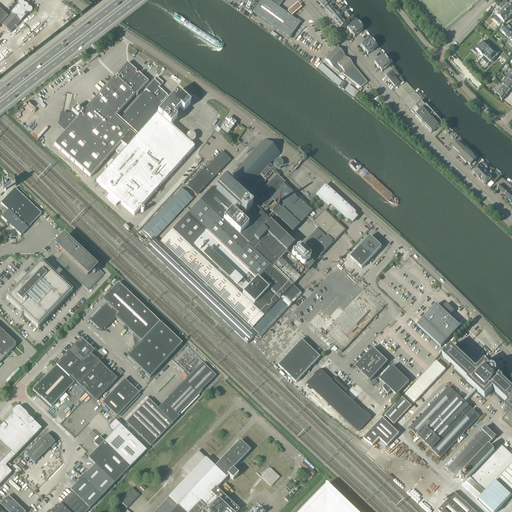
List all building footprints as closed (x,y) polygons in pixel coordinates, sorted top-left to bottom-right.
[(289,39),(294,32),(300,24),(292,18),(278,8),(283,0),(260,0),(252,12),(289,39)] [(334,1),(333,0),(325,0),(320,4),(324,9),(330,4),(331,5),(332,3),(334,1)] [(0,25),(1,25),(10,33),(20,22),(27,14),(28,14),(29,14),(30,14),(31,12),(31,10),(29,9),(27,9),(27,7),(25,5),(23,5),(23,3),(21,2),(21,1),(21,2),(19,2),(18,3),(18,6),(11,13),(11,14),(8,17),(0,10),(0,25)] [(505,1),(498,8),(499,9),(502,11),(509,18),(511,14),(511,10),(507,5),(507,6),(506,5),(507,4),(505,1)] [(327,14),(333,9),(332,7),(333,6),(332,5),(333,4),(332,3),(331,5),(324,10),(327,14)] [(302,9),(298,4),(293,8),(287,12),(292,18),(297,13),(302,9)] [(330,17),(336,12),(335,11),(336,10),(335,9),(336,8),(335,7),(333,9),(327,14),(330,17)] [(336,12),(330,17),(333,21),(341,14),(346,10),(344,9),(338,14),(336,12)] [(502,11),(496,17),(504,24),(509,18),(502,11)] [(336,24),(342,19),(341,18),(342,17),(341,16),(342,15),(341,14),(333,21),(336,24)] [(342,19),(336,24),(339,28),(345,23),(347,21),(346,20),(345,21),(344,20),(343,21),(342,19)] [(354,38),(356,36),(357,35),(358,35),(359,34),(360,33),(360,32),(362,30),(360,28),(360,27),(358,24),(357,25),(355,22),(353,24),(352,24),(351,24),(350,25),(350,26),(349,26),(349,27),(346,29),(349,32),(348,32),(350,35),(351,36),(351,35),(354,38)] [(511,31),(505,25),(500,31),(508,39),(511,34),(511,31)] [(365,42),(364,42),(363,43),(363,44),(362,45),(360,47),(362,49),(362,50),(364,53),(365,53),(367,55),(370,53),(371,53),(372,52),(373,51),(374,50),(376,48),(374,45),(371,42),(369,39),(366,41),(365,42)] [(493,47),(486,40),(476,51),(482,57),(493,47)] [(499,53),(493,47),(482,57),(483,58),(483,57),(490,63),(491,62),(492,63),(494,61),(493,60),(499,53)] [(367,83),(344,56),(344,55),(336,48),(324,60),(332,67),(335,64),(337,67),(336,67),(338,70),(340,68),(344,73),(342,75),(360,88),(367,83)] [(383,56),(381,58),(380,58),(379,59),(378,59),(377,60),(377,61),(377,62),(374,64),(377,66),(376,67),(379,70),(379,69),(382,72),(384,70),(385,70),(386,69),(387,69),(387,68),(388,67),(390,65),(388,62),(389,62),(386,59),(385,59),(383,56)] [(157,115),(164,107),(161,105),(168,97),(158,89),(163,84),(156,78),(145,91),(146,92),(121,120),(123,122),(121,124),(115,118),(136,94),(136,95),(137,95),(148,83),(148,82),(127,64),(82,113),(76,107),(76,108),(71,112),(71,113),(72,114),(69,117),(68,116),(61,115),(59,126),(66,132),(54,145),(90,177),(90,178),(90,177),(120,144),(126,149),(113,163),(111,161),(107,165),(110,167),(96,182),(109,194),(106,198),(115,206),(118,203),(134,216),(194,149),(166,123),(157,115)] [(395,88),(400,84),(403,81),(393,69),(386,75),(387,77),(386,77),(395,88)] [(511,88),(511,83),(506,78),(500,85),(509,92),(511,88)] [(509,92),(500,85),(494,92),(501,98),(499,99),(502,101),(509,92)] [(177,93),(164,107),(157,115),(166,123),(170,127),(177,119),(173,116),(180,108),(184,112),(190,104),(177,93)] [(415,106),(416,107),(419,111),(415,115),(431,133),(443,123),(426,105),(425,105),(421,101),(415,106)] [(229,119),(221,129),(221,130),(227,134),(232,128),(233,129),(236,125),(229,119)] [(194,136),(194,135),(193,134),(192,134),(191,134),(190,134),(189,134),(188,134),(188,135),(187,135),(187,136),(186,137),(186,138),(186,139),(186,140),(187,141),(188,142),(189,142),(189,143),(190,143),(191,143),(192,143),(193,142),(194,142),(194,141),(195,140),(195,139),(195,138),(195,137),(195,136),(194,136)] [(264,140),(253,153),(232,175),(246,189),(260,175),(266,181),(273,173),(267,167),(279,154),(264,140)] [(458,142),(452,148),(460,155),(458,156),(466,164),(467,163),(470,166),(476,160),(473,157),(474,156),(468,150),(469,149),(461,141),(459,143),(458,142)] [(203,170),(188,187),(196,195),(212,179),(210,176),(212,174),(214,177),(229,160),(222,153),(204,171),(203,170)] [(279,170),(280,170),(280,169),(281,169),(282,168),(282,167),(282,166),(282,165),(282,164),(282,163),(281,163),(281,162),(280,162),(279,161),(278,161),(277,162),(276,162),(275,163),(274,164),(274,165),(274,166),(274,167),(275,168),(275,169),(276,169),(276,170),(277,170),(278,170),(279,170)] [(476,176),(483,170),(480,168),(482,166),(481,165),(483,164),(482,162),(472,172),(476,176)] [(487,175),(489,173),(486,170),(488,169),(486,167),(483,170),(476,176),(481,181),(487,175)] [(487,175),(481,181),(485,186),(492,180),(489,177),(491,175),(492,173),(491,172),(489,173),(487,175)] [(275,204),(275,205),(269,211),(271,212),(271,213),(272,213),(275,216),(275,217),(275,216),(278,219),(281,222),(284,225),(285,226),(288,229),(292,232),(292,233),(293,232),(295,229),(296,229),(295,229),(312,211),(313,211),(276,176),(255,198),(265,207),(272,201),(275,204)] [(192,200),(183,191),(181,189),(142,231),(152,240),(145,247),(247,344),(254,337),(256,339),(300,293),(293,286),(300,278),(281,259),(287,252),(291,256),(291,257),(291,258),(291,259),(292,259),(293,259),(293,260),(294,260),(295,260),(295,261),(295,262),(296,262),(296,263),(297,263),(297,264),(298,264),(299,264),(299,265),(299,266),(300,266),(300,267),(301,267),(302,267),(303,267),(307,271),(312,264),(309,261),(309,260),(309,259),(309,258),(308,258),(307,257),(306,257),(305,257),(305,256),(305,255),(304,254),(303,254),(303,253),(302,253),(301,253),(301,252),(301,251),(300,251),(300,250),(299,250),(298,249),(297,249),(297,250),(296,250),(295,250),(295,251),(294,252),(293,253),(289,249),(294,245),(290,241),(289,240),(289,241),(286,238),(287,238),(286,237),(283,235),(283,234),(282,234),(279,231),(279,230),(278,230),(276,228),(276,227),(275,227),(272,224),(271,223),(271,224),(269,222),(260,214),(247,227),(231,212),(234,209),(238,212),(239,211),(240,211),(244,216),(251,209),(246,205),(247,205),(246,204),(248,202),(226,181),(216,191),(213,188),(161,242),(163,248),(154,240),(192,200)] [(508,191),(500,185),(497,189),(504,195),(508,191)] [(330,206),(347,222),(348,220),(352,223),(357,218),(353,215),(354,214),(324,186),(315,197),(328,208),(330,206)] [(13,228),(12,229),(20,236),(41,214),(14,189),(0,204),(8,211),(1,218),(7,223),(6,224),(6,225),(6,226),(7,226),(8,226),(9,226),(9,225),(13,228)] [(304,244),(319,258),(345,231),(324,211),(312,224),(318,229),(304,244)] [(350,258),(362,269),(381,248),(370,237),(350,258)] [(55,246),(59,250),(63,254),(56,261),(88,291),(103,275),(65,239),(63,241),(62,240),(55,246)] [(22,282),(16,288),(6,299),(37,329),(72,292),(41,262),(24,279),(23,278),(21,281),(22,282)] [(115,319),(133,336),(141,343),(127,358),(138,368),(150,379),(182,344),(130,295),(118,284),(102,301),(106,304),(90,322),(98,331),(99,330),(101,332),(103,330),(104,330),(115,319)] [(436,305),(417,326),(441,348),(460,327),(451,319),(453,317),(451,315),(453,312),(446,305),(441,310),(436,305)] [(0,362),(16,346),(16,344),(0,329),(0,362)] [(73,347),(68,352),(82,364),(91,355),(94,352),(81,339),(73,347)] [(278,366),(296,383),(320,358),(302,340),(278,366)] [(477,369),(477,370),(476,371),(475,370),(475,369),(474,369),(474,368),(470,365),(470,364),(469,364),(465,360),(464,359),(462,357),(459,354),(458,354),(454,350),(454,349),(453,349),(451,347),(446,353),(445,353),(444,353),(444,354),(443,354),(443,355),(443,356),(443,357),(442,357),(444,358),(444,359),(445,359),(445,360),(449,363),(449,364),(450,364),(452,367),(454,368),(454,369),(455,369),(459,373),(460,374),(461,374),(465,378),(465,379),(466,379),(467,380),(466,381),(471,385),(471,386),(472,386),(472,387),(479,393),(479,394),(480,394),(485,398),(491,392),(491,391),(492,391),(493,390),(494,391),(494,392),(495,392),(499,396),(500,396),(500,397),(504,401),(505,401),(505,402),(506,402),(507,403),(508,403),(508,404),(504,408),(509,412),(501,420),(511,429),(511,389),(509,387),(509,386),(508,386),(504,382),(503,381),(502,380),(502,379),(498,375),(498,374),(497,374),(490,368),(490,367),(489,367),(489,366),(484,362),(478,369),(478,368),(478,369),(477,369)] [(388,363),(373,349),(355,368),(370,382),(388,363)] [(56,366),(56,367),(69,378),(70,377),(82,364),(68,352),(64,356),(56,365),(56,366)] [(95,359),(91,355),(82,364),(70,377),(79,386),(100,364),(95,359)] [(370,444),(372,446),(372,447),(379,439),(387,447),(393,441),(396,437),(399,435),(390,427),(393,424),(394,425),(411,407),(410,406),(413,403),(414,403),(445,370),(443,368),(444,367),(438,360),(436,362),(390,410),(371,432),(363,439),(366,442),(367,442),(369,444),(370,444)] [(109,372),(100,364),(79,386),(87,394),(109,372)] [(167,398),(168,399),(158,410),(148,400),(126,423),(150,447),(173,424),(172,423),(178,417),(176,416),(214,377),(202,365),(185,382),(183,381),(167,398)] [(69,378),(56,367),(56,366),(44,379),(43,379),(32,391),(40,398),(40,397),(51,408),(74,383),(69,378)] [(391,391),(397,396),(409,383),(392,367),(379,380),(385,385),(383,388),(382,388),(388,396),(387,395),(391,391)] [(347,391),(338,383),(334,378),(331,381),(320,371),(307,384),(358,432),(371,418),(344,394),(347,391)] [(117,380),(109,372),(87,394),(96,402),(117,380)] [(102,404),(110,411),(132,388),(124,380),(102,404)] [(132,388),(110,411),(117,418),(139,394),(132,388)] [(409,429),(416,435),(440,458),(479,416),(449,388),(409,429)] [(59,400),(61,402),(62,403),(66,399),(68,396),(65,393),(63,396),(59,400)] [(3,425),(2,425),(0,424),(0,484),(11,473),(5,467),(41,430),(33,422),(34,422),(34,419),(30,419),(27,416),(27,415),(19,408),(16,408),(12,412),(12,415),(13,416),(10,419),(9,418),(3,425)] [(100,438),(97,441),(127,471),(146,451),(116,422),(110,427),(115,431),(104,442),(100,438)] [(483,432),(460,456),(447,469),(456,477),(460,473),(462,474),(461,475),(467,481),(463,486),(478,500),(511,463),(511,456),(501,446),(495,452),(494,451),(488,446),(486,448),(485,447),(491,440),(492,441),(496,438),(485,427),(482,431),(483,432)] [(55,443),(46,435),(26,455),(34,464),(55,443)] [(86,511),(127,471),(97,441),(95,443),(99,448),(88,459),(95,465),(87,474),(86,473),(77,481),(78,482),(70,491),(73,493),(72,494),(71,493),(61,503),(62,505),(61,506),(58,506),(57,507),(55,507),(55,509),(51,511),(49,511),(47,511),(86,511)] [(214,468),(197,451),(182,467),(190,475),(154,511),(237,511),(239,511),(216,489),(222,483),(223,484),(227,480),(226,479),(228,476),(233,480),(238,475),(232,469),(250,451),(239,441),(214,468)] [(303,463),(299,466),(299,467),(311,478),(315,474),(303,463)] [(10,468),(17,475),(21,471),(14,464),(10,468)] [(511,465),(478,501),(490,511),(496,511),(511,497),(510,497),(511,495),(511,465)] [(261,478),(271,487),(279,478),(270,469),(261,478)] [(285,487),(289,491),(293,487),(288,483),(285,487)] [(356,511),(346,502),(329,486),(328,485),(327,484),(325,487),(302,511),(300,511),(356,511)] [(284,499),(287,501),(287,502),(291,498),(298,490),(296,488),(289,496),(288,495),(284,499)] [(119,502),(127,509),(139,496),(131,489),(119,502)] [(438,511),(474,511),(454,493),(444,505),(438,511)] [(0,504),(0,505),(7,511),(24,511),(8,496),(0,504)]
